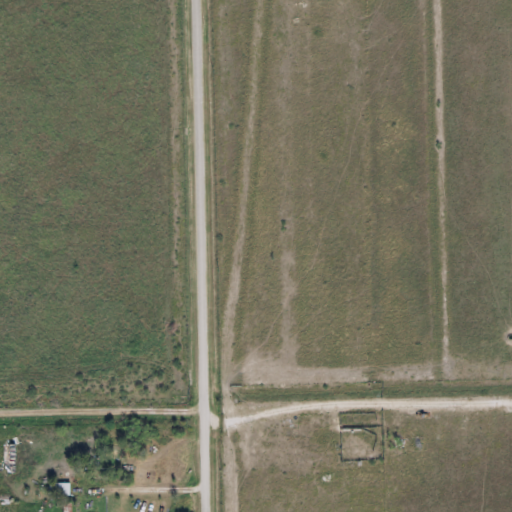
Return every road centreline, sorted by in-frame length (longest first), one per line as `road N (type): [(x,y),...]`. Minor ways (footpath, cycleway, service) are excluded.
road 1 (residential): [(217,511),(205,0)]
road 2 (track): [(511,405),(215,411)]
